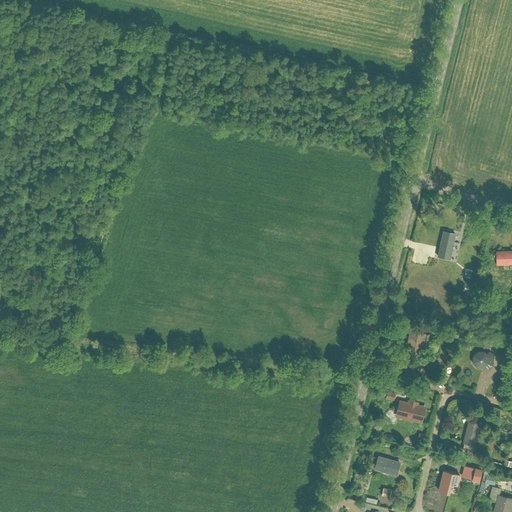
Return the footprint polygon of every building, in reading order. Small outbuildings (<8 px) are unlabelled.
[(438,256),(450,258),(455,234),(443,231),(438,256)] [(511,250),(497,251),(497,264),(511,263),(511,250)] [(499,284),(508,286),(511,272),(502,270),(499,284)] [(400,350),(406,351),(420,355),(425,334),(411,330),(408,343),(402,342),(400,350)] [(485,352),(478,352),(473,356),(473,363),(478,367),(484,368),(486,366),(489,369),(493,365),(493,355),(490,351),(487,354),(485,352)] [(394,393),(388,391),(386,397),(392,399),(394,393)] [(420,421),(423,407),(417,406),(401,402),(397,415),(420,421)] [(463,442),(475,445),(480,423),(469,420),(463,442)] [(397,474),(400,462),(377,456),(374,468),(397,474)] [(452,486),(453,484),(457,485),(460,474),(444,470),(440,490),(448,492),(449,485),(452,486)] [(490,485),(485,494),(490,497),(495,487),(490,485)] [(494,511),(511,511),(511,508),(511,498),(498,495),(494,511)]
